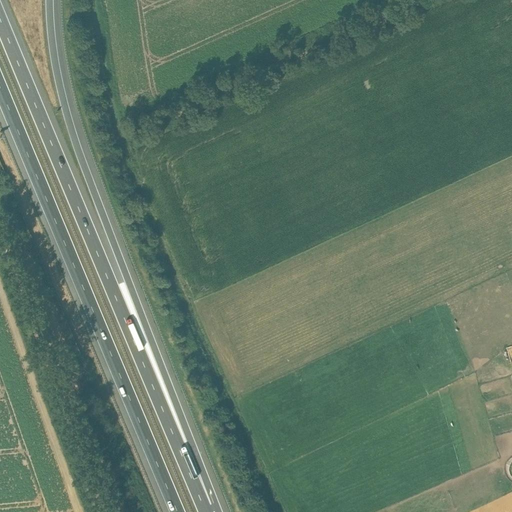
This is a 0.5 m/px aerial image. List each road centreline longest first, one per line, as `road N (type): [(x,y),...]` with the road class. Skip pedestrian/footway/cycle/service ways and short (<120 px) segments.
road 1 (motorway): [(204,508),(66,108),(52,0)]
road 2 (motorway): [(204,508),(0,18)]
road 3 (motorway): [(0,86),(175,511)]
